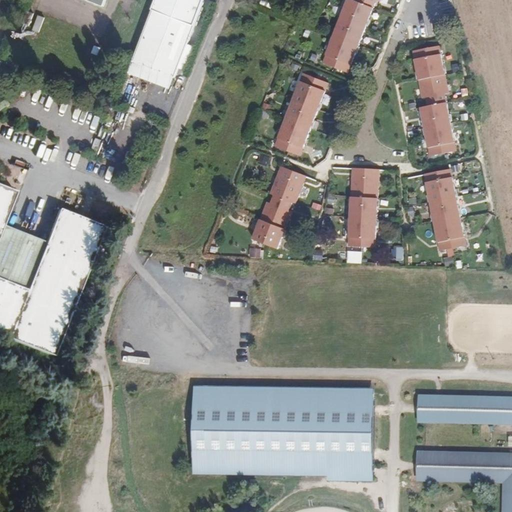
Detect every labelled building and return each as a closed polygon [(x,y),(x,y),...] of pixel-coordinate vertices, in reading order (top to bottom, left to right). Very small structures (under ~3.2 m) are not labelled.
[(158,0),(135,61),(177,78),(207,0),(158,0)] [(358,0),(361,1),(358,7),(351,5),(326,67),(351,77),(379,9),(383,10),(386,0),(358,0)] [(39,15),(33,30),(39,32),(45,17),(39,15)] [(451,92),(442,47),(416,52),(425,97),(430,97),(432,107),(423,108),(433,154),(457,149),(446,93),(451,92)] [(177,78),(135,61),(131,71),(173,88),(177,78)] [(302,159),(330,88),(307,79),(278,150),(302,159)] [(142,131),(29,91),(12,104),(28,119),(31,130),(47,125),(50,135),(60,134),(61,144),(54,147),(3,129),(0,134),(0,141),(119,186),(142,131)] [(380,117),(377,131),(387,133),(387,131),(392,133),(395,121),(380,117)] [(260,154),(258,164),(269,166),(271,156),(260,154)] [(443,249),(468,243),(452,169),(427,174),(443,249)] [(306,181),(283,171),(272,197),(275,199),(272,207),(268,206),(255,241),(278,251),(292,216),(288,214),(292,206),(296,207),(306,181)] [(375,258),(389,183),(366,178),(352,253),(375,258)] [(0,297),(6,283),(0,280),(0,242),(6,228),(19,194),(0,186),(0,297)] [(22,222),(33,226),(37,213),(27,210),(22,222)] [(30,293),(6,283),(0,297),(0,337),(56,358),(108,229),(62,211),(49,245),(30,293)] [(25,236),(6,228),(0,242),(0,280),(6,283),(25,236)] [(49,245),(25,236),(6,283),(30,293),(49,245)] [(264,258),(264,249),(251,248),(250,257),(264,258)] [(362,323),(345,323),(346,367),(363,367),(362,323)] [(372,367),(388,367),(388,323),(371,323),(372,367)] [(266,367),(282,367),(283,337),(266,337),(266,367)] [(292,367),(309,368),(310,338),(293,337),(292,367)] [(319,368),(336,368),(336,338),(319,338),(319,368)] [(376,386),(195,385),(192,474),(375,482),(376,386)] [(511,395),(419,393),(419,424),(511,426),(511,395)] [(511,511),(511,452),(417,451),(416,480),(502,486),(502,511),(511,511)]
